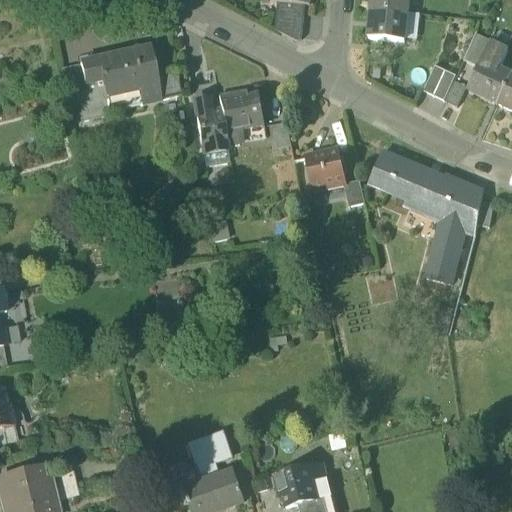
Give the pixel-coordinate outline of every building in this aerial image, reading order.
[(310,8),(310,0),(272,0),(272,1),(272,4),(277,5),(305,8),(310,8)] [(372,0),(372,12),(408,16),(409,0),(372,0)] [(277,5),(274,32),(298,44),(301,42),(305,8),(277,5)] [(408,16),(372,12),(368,42),(404,45),(405,42),(408,16)] [(420,17),(408,16),(405,42),(417,43),(420,17)] [(57,37),(69,34),(67,21),(53,24),(55,37),(57,37)] [(69,34),(57,37),(60,54),(74,51),(71,34),(69,34)] [(464,64),(479,71),(491,45),(475,38),(464,64)] [(498,108),(511,78),(499,73),(508,53),(491,45),(479,71),(468,94),(498,108)] [(97,63),(98,64),(102,83),(102,85),(104,85),(104,89),(107,100),(108,100),(139,93),(140,98),(158,94),(159,94),(155,78),(155,74),(150,52),(97,63)] [(84,87),(86,87),(94,85),(102,83),(98,64),(80,68),(84,87)] [(62,72),(67,99),(79,96),(87,94),(86,87),(84,87),(80,68),(62,72)] [(456,79),(435,69),(423,94),(444,104),(456,79)] [(175,70),(155,74),(155,78),(176,74),(175,70)] [(158,94),(160,104),(182,99),(176,74),(155,78),(159,94),(158,94)] [(511,78),(498,108),(511,113),(511,78)] [(107,100),(104,89),(95,91),(94,85),(86,87),(87,94),(79,96),(85,126),(106,121),(103,105),(109,104),(108,100),(107,100)] [(465,91),(454,85),(446,104),(457,109),(465,91)] [(111,114),(160,104),(158,94),(140,98),(139,93),(108,100),(109,104),(111,114)] [(218,101),(221,116),(224,136),(225,136),(241,133),(265,129),(259,99),(236,102),(236,98),(218,101)] [(227,155),(224,136),(221,116),(210,118),(207,102),(193,105),(198,138),(200,138),(203,159),(227,155)] [(286,125),(269,128),(273,152),(291,149),(286,125)] [(241,133),(225,136),(227,151),(244,148),(241,133)] [(306,161),(313,194),(344,188),(345,188),(345,187),(338,152),(318,156),(319,158),(306,161)] [(227,155),(203,159),(205,169),(229,165),(227,155)] [(432,259),(457,265),(465,234),(476,238),(478,228),(482,204),(483,196),(446,179),(445,182),(383,155),(369,187),(407,203),(405,208),(441,224),(432,259)] [(344,188),(349,209),(364,206),(359,184),(345,187),(345,188),(344,188)] [(478,228),(489,230),(493,207),(482,204),(478,228)] [(226,223),(210,227),(214,245),(230,241),(226,223)] [(450,287),(457,265),(432,259),(426,281),(450,287)] [(456,312),(434,306),(427,331),(449,337),(456,312)] [(182,322),(164,324),(166,339),(184,337),(182,322)] [(17,329),(0,332),(0,333),(3,349),(21,346),(17,329)] [(0,430),(12,428),(6,404),(5,404),(2,391),(0,390),(0,430)] [(0,430),(0,447),(23,442),(19,427),(12,428),(0,430)] [(189,506),(191,511),(218,511),(243,504),(233,473),(219,477),(214,460),(230,454),(223,432),(187,444),(195,466),(196,465),(202,483),(184,489),(187,500),(186,501),(188,506),(189,506)] [(346,435),(331,436),(331,451),(347,450),(346,435)] [(323,501),(331,499),(322,466),(273,478),(279,501),(283,500),(286,511),(298,507),(323,501)] [(0,479),(0,493),(4,511),(58,511),(56,502),(50,503),(41,469),(0,479)] [(62,499),(78,494),(72,475),(56,480),(62,499)] [(254,483),(257,493),(275,489),(272,479),(254,483)] [(323,501),(326,511),(336,511),(332,498),(331,499),(323,501)] [(298,507),(299,511),(326,511),(323,501),(298,507)]
